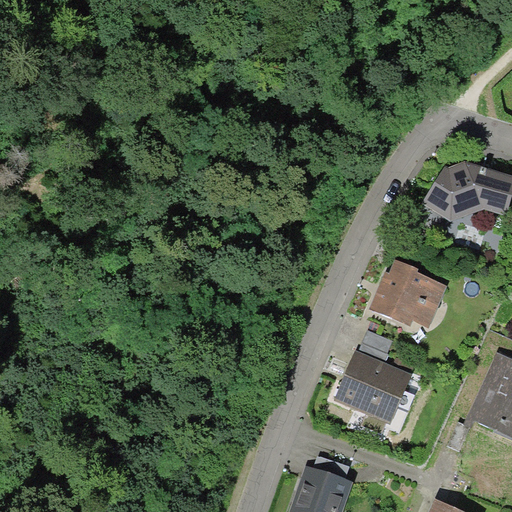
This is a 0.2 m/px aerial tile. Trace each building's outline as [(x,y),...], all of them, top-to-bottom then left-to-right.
[(460,169),(447,173),(443,171),(406,229),(419,237),(426,227),(480,207),(500,213),(509,184),(490,178),(492,172),(462,163),(460,169)] [(440,286),(411,273),(412,271),(392,262),(387,274),(384,273),(367,309),(404,326),(407,319),(422,326),(440,286)] [(363,329),(357,342),(384,354),(390,340),(363,329)] [(378,367),(384,354),(357,342),(351,356),(378,367)] [(350,355),(332,396),(383,418),(401,377),(378,367),(351,356),(350,355)] [(511,363),(500,358),(472,419),(511,437),(511,363)] [(456,420),(445,443),(457,448),(468,426),(456,420)] [(338,511),(348,486),(342,483),(347,470),(319,459),(314,473),(308,471),(292,511),(338,511)] [(429,511),(454,511),(437,504),(433,503),(429,511)]
